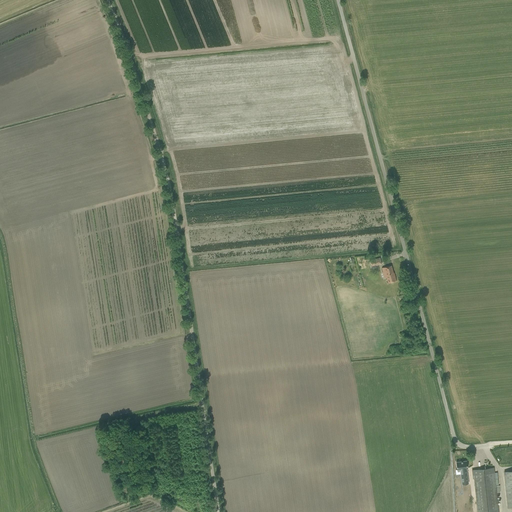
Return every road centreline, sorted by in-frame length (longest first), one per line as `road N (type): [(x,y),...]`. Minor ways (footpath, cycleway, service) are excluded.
road 1 (unclassified): [(221,511),(177,217),(110,0)]
road 2 (unclassified): [(486,445),(457,444),(340,0)]
